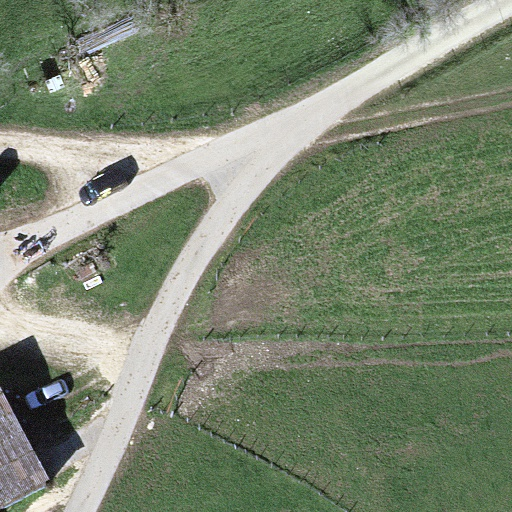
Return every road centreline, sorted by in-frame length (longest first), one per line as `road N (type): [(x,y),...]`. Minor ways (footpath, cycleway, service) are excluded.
road 1 (unclassified): [(511,1),(350,97),(256,177),(187,277),(83,511)]
road 2 (track): [(0,283),(44,241),(138,186),(292,139)]
road 3 (track): [(511,94),(292,139)]
road 4 (track): [(0,326),(84,341),(144,373)]
